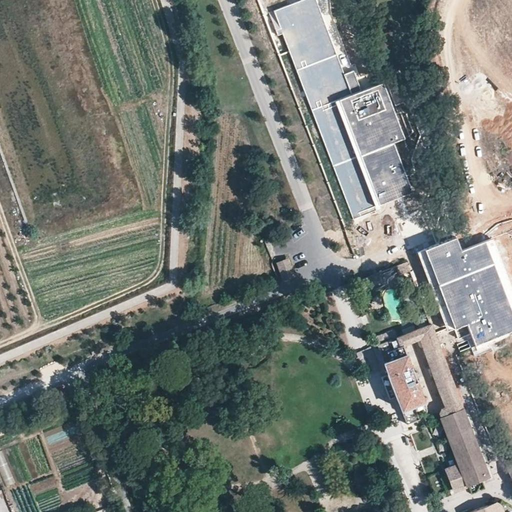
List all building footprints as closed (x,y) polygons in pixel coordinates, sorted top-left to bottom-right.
[(359,209),(416,187),(400,145),(410,141),(390,88),(352,102),(315,7),(285,18),(359,209)] [(461,240),(430,252),(462,332),(471,329),(477,344),(511,330),(511,289),(493,242),(466,252),(461,240)] [(284,279),(293,275),(286,258),(277,262),(284,279)] [(355,281),(359,293),(384,284),(378,272),(355,281)] [(409,304),(413,314),(425,310),(421,299),(409,304)] [(489,476),(479,451),(464,411),(448,368),(431,323),(429,323),(398,336),(376,344),(387,374),(395,396),(401,411),(406,424),(418,420),(416,411),(426,408),(418,386),(403,345),(415,340),(423,358),(426,357),(439,393),(445,407),(441,408),(440,413),(441,416),(439,417),(453,454),(441,458),(453,490),(480,480),(488,477),(489,476)] [(387,374),(380,376),(389,398),(395,396),(387,374)] [(502,511),(499,505),(496,503),(493,502),(466,511),(502,511)]
